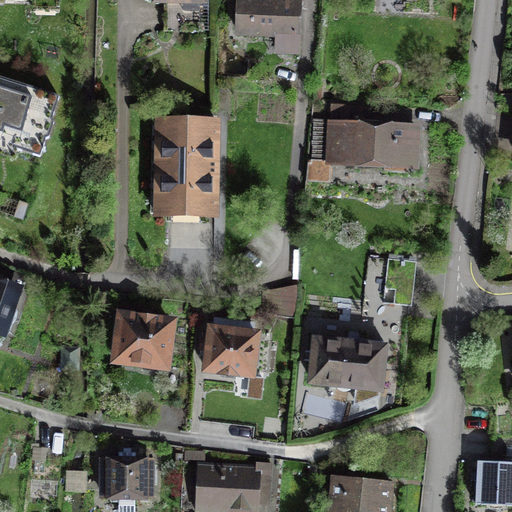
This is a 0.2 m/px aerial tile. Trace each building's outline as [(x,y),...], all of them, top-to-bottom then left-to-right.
[(207,0),(164,0),(164,31),(207,32),(207,0)] [(238,0),(239,39),(296,39),(296,0),(238,0)] [(0,138),(16,144),(13,153),(42,162),(62,103),(0,82),(0,138)] [(412,108),(329,109),(330,167),(412,167),(412,108)] [(216,122),(164,124),(166,219),(218,217),(216,122)] [(416,264),(391,262),(386,306),(411,309),(416,264)] [(0,335),(7,338),(22,286),(0,279),(0,335)] [(170,321),(117,317),(114,364),(167,367),(170,321)] [(256,333),(206,332),(206,373),(255,374),(256,333)] [(381,346),(312,343),(309,387),(378,391),(381,346)] [(511,506),(511,464),(475,465),(475,473),(475,507),(511,506)] [(120,497),(120,507),(136,507),(136,497),(150,497),(151,466),(106,466),(105,497),(120,497)] [(257,470),(200,470),(199,511),(257,511),(257,470)] [(388,511),(389,480),(331,480),(330,511),(388,511)]
